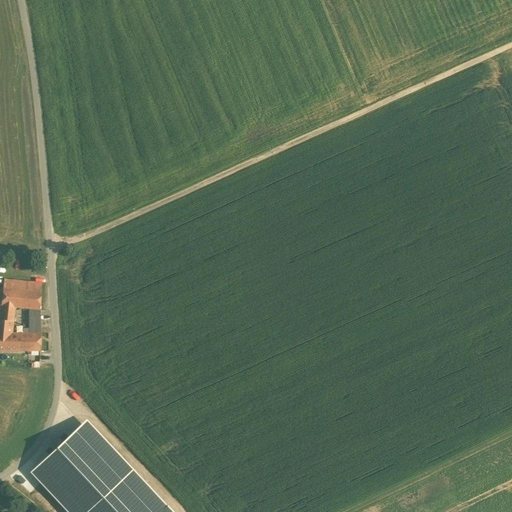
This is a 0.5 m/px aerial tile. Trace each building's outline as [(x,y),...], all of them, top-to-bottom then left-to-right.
[(11,289),(41,292),(42,283),(12,280),(11,289)] [(0,287),(0,305),(15,307),(29,309),(40,310),(41,292),(11,289),(0,287)] [(0,305),(0,312),(14,314),(15,307),(0,305)] [(14,314),(0,312),(0,333),(12,333),(14,314)] [(40,314),(29,314),(29,328),(23,328),(23,333),(40,332),(40,314)] [(23,333),(17,333),(18,351),(41,350),(40,332),(23,333)] [(0,333),(0,351),(18,351),(17,333),(12,333),(0,333)] [(173,511),(86,420),(29,473),(66,511),(173,511)]
